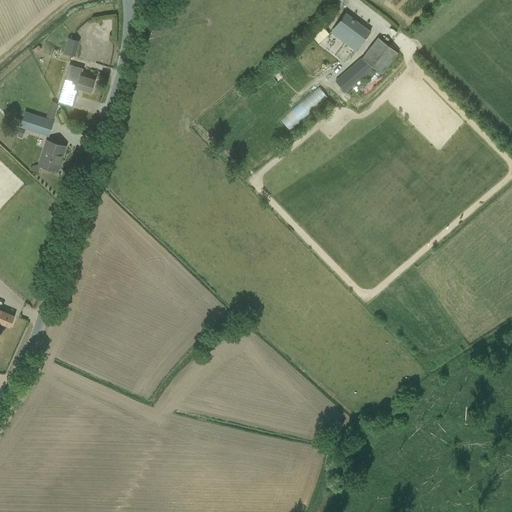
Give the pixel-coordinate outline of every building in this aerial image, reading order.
[(356,51),(364,40),(370,31),(345,13),(339,21),(331,32),(356,51)] [(315,38),(323,45),(333,35),(326,28),(315,38)] [(381,73),(391,60),(397,53),(384,43),(378,37),(372,45),(362,58),(335,80),(345,91),(374,67),(381,73)] [(71,55),(76,40),(68,38),(64,53),(71,55)] [(55,60),(49,79),(82,89),(91,92),(95,79),(85,77),(80,75),(79,80),(66,77),(70,65),(55,60)] [(288,120),(297,130),(332,98),(323,89),(288,120)] [(25,111),(20,127),(48,136),(53,121),(52,120),(58,103),(51,101),(45,118),(25,111)] [(65,146),(56,143),(47,140),(38,165),(57,171),(55,170),(61,154),(62,155),(65,146)] [(0,322),(10,327),(14,316),(0,309),(0,322)]
